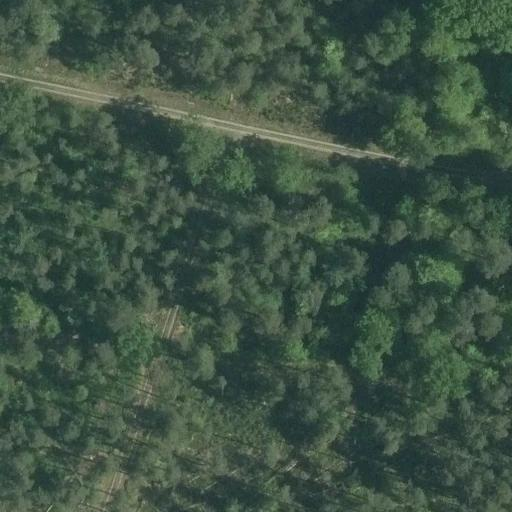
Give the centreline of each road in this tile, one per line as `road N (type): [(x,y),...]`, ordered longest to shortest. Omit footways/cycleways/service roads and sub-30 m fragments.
road 1 (track): [(0,76),(436,171),(511,177)]
road 2 (track): [(104,511),(230,126)]
